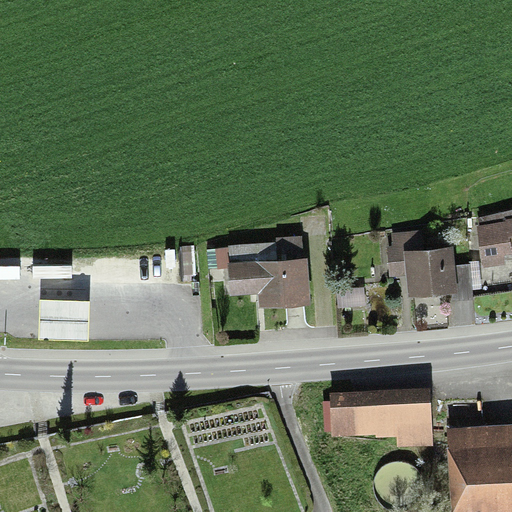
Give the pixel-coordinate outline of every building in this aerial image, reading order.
[(511,212),(483,220),(486,265),(506,262),(503,241),(511,240),(511,212)] [(473,297),(471,281),(470,262),(455,263),(453,243),(424,245),(422,228),(391,231),(392,244),(387,244),(390,276),(406,274),(408,294),(451,290),(452,299),(473,297)] [(310,300),(307,254),(303,254),(302,234),(276,235),(276,240),(229,243),(229,246),(216,246),(216,243),(207,244),(209,282),(228,281),(229,292),(258,290),(259,304),(310,300)] [(184,284),(194,284),(193,250),(183,250),(184,284)] [(470,260),(470,262),(471,281),(480,281),(478,260),(470,260)] [(365,285),(337,287),(338,306),(366,304),(365,285)] [(90,297),(40,295),(38,336),(89,338),(90,297)] [(324,403),(325,431),(400,427),(401,446),(429,444),(427,398),(324,403)] [(511,511),(511,426),(447,430),(451,511),(511,511)]
